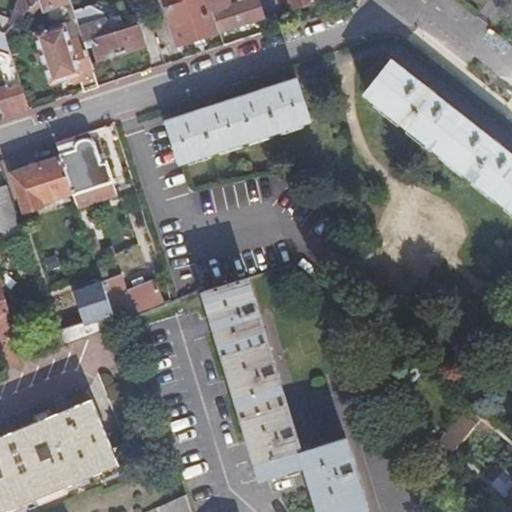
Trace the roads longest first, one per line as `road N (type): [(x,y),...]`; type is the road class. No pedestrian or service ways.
road 1 (residential): [(395,0),(378,20),(0,142)]
road 2 (residential): [(395,0),(461,47),(507,66)]
